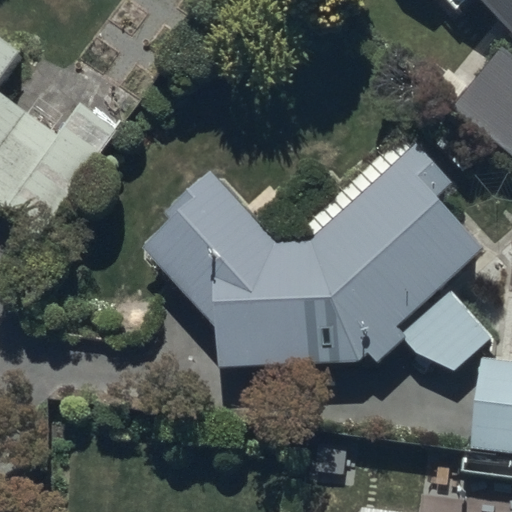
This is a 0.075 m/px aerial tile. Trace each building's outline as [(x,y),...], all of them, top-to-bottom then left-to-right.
[(511,0),(428,0),(437,10),(447,0),(471,0),(511,43),(511,0)] [(0,47),(0,222),(52,260),(132,149),(84,115),(62,146),(4,104),(30,69),(0,47)] [(511,65),(498,55),(449,124),(511,168),(511,65)] [(177,238),(149,264),(222,347),(222,382),(371,382),(410,356),(463,384),(496,353),(453,302),(489,267),(448,223),(463,207),(425,157),(312,254),(280,254),(221,187),(170,229),(177,238)] [(511,373),(484,370),(472,461),(511,466),(511,373)]
